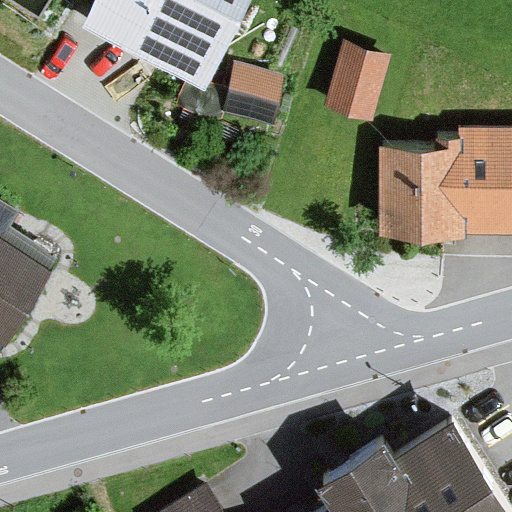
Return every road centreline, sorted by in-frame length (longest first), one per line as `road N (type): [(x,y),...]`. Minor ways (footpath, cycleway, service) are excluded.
road 1 (unclassified): [(0,91),(299,275),(339,341)]
road 2 (unclassified): [(339,341),(259,387),(0,460)]
road 3 (unclassified): [(511,317),(447,334),(339,341)]
